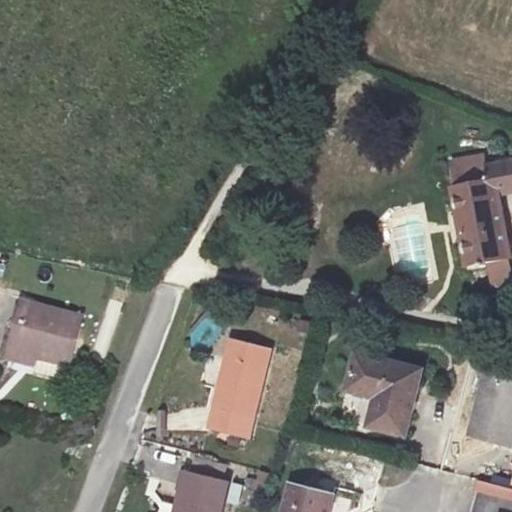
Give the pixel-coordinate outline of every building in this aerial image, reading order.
[(511,190),(508,173),(466,180),(481,258),(511,253),(511,190)] [(4,371),(33,379),(63,388),(77,341),(19,326),(4,371)] [(242,452),(264,369),(233,359),(209,442),(242,452)] [(413,383),(346,364),(337,400),(366,409),(358,439),(394,449),(413,383)] [(33,379),(4,371),(1,384),(29,392),(33,379)] [(511,429),(511,396),(478,389),(463,451),(504,461),(511,429)] [(177,489),(171,511),(217,511),(220,498),(177,489)] [(327,511),(329,507),(287,496),(282,511),(327,511)]
